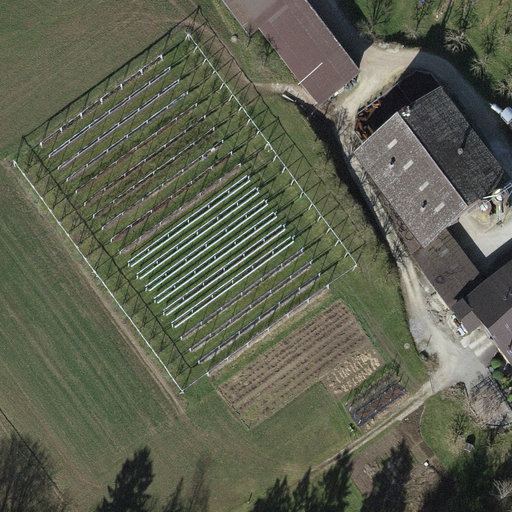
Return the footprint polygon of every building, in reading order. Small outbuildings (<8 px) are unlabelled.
[(259,30),(298,0),(221,0),(249,37),(259,30)] [(301,0),(298,0),(259,30),(321,109),(361,79),(301,0)] [(168,64),(47,145),(118,249),(134,238),(140,246),(157,234),(165,246),(177,238),(182,246),(199,235),(204,242),(252,209),(248,202),(258,195),(168,64)] [(451,237),(511,189),(511,188),(442,94),(354,160),(412,258),(451,237)] [(487,285),(451,237),(412,258),(451,311),(487,285)] [(451,311),(470,339),(481,331),(511,373),(511,253),(492,268),(498,277),(487,285),(451,311)] [(329,424),(320,430),(327,441),(330,439),(332,441),(338,437),(329,424)] [(332,441),(330,439),(327,441),(311,452),(316,459),(335,446),(332,441)] [(474,447),(466,444),(464,450),(472,453),(474,447)]
